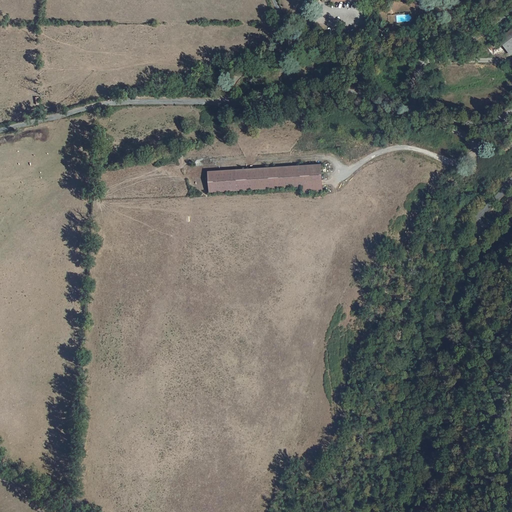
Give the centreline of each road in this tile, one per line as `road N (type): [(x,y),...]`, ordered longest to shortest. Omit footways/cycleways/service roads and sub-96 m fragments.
road 1 (unclassified): [(511,110),(475,123),(374,94),(222,102)]
road 2 (track): [(293,49),(447,50),(511,13)]
road 3 (unclassified): [(222,102),(127,100),(0,129)]
road 4 (track): [(426,111),(470,138),(472,160),(384,150),(335,176)]
road 5 (unclassified): [(222,102),(241,73),(293,49),(275,0)]
